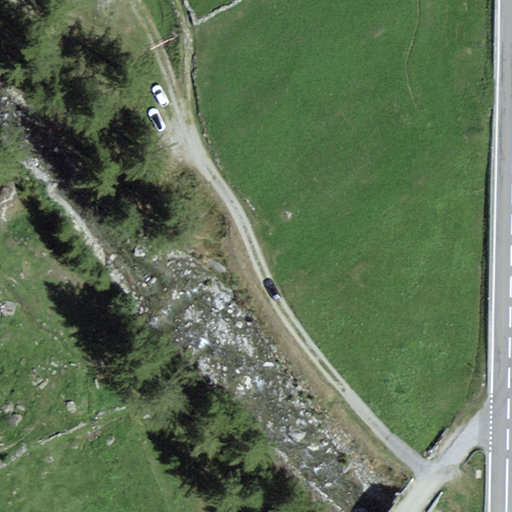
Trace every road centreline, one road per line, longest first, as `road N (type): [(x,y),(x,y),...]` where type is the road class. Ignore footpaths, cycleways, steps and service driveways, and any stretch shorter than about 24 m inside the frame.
road 1 (primary): [(511,248),(508,409)]
road 2 (unknown): [(185,112),(133,0)]
